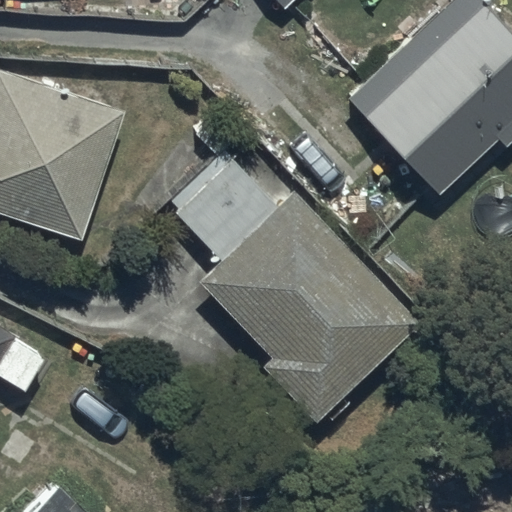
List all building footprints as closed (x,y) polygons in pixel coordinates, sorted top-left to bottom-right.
[(511,139),(511,34),(479,0),(447,0),(344,97),(435,195),(496,137),(505,146),(511,139)] [(0,68),(0,210),(76,238),(121,112),(0,68)] [(276,207),(227,156),(171,210),(219,259),(195,282),(268,356),(258,365),(311,420),(414,321),(290,193),(276,207)] [(43,357),(0,329),(0,378),(22,392),(43,357)] [(82,511),(56,485),(27,511),(82,511)]
